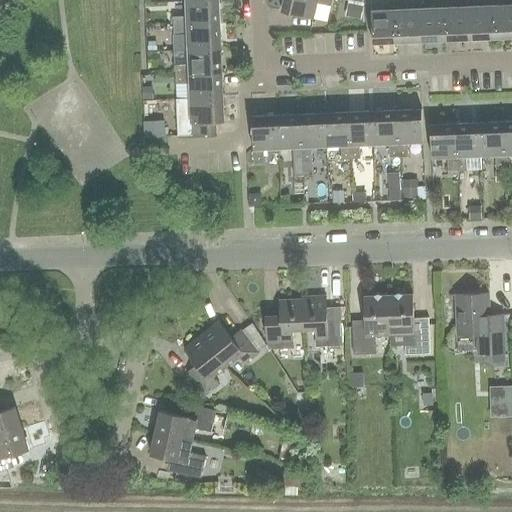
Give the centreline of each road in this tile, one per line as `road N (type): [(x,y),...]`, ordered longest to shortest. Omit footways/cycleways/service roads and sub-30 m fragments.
road 1 (residential): [(511,241),(76,262)]
road 2 (residential): [(83,330),(131,342),(132,351),(104,454),(94,459),(80,459),(39,373),(37,348),(54,342)]
road 3 (residential): [(511,58),(260,67),(258,0)]
